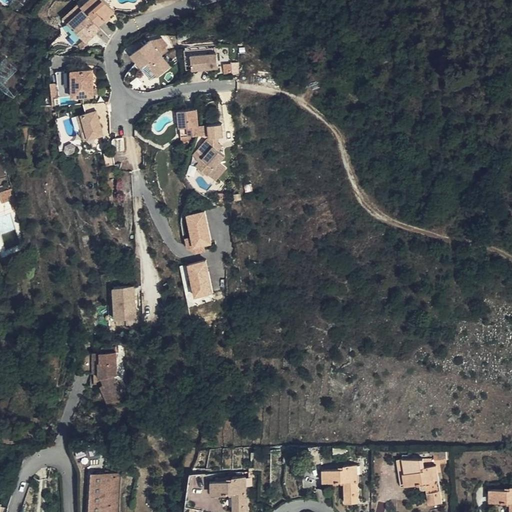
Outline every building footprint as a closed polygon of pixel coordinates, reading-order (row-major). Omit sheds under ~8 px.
[(88,0),(83,4),(85,7),(101,24),(117,10),(108,0),(88,0)] [(101,24),(85,7),(70,20),(88,41),(97,33),(96,32),(103,26),(101,24)] [(168,45),(161,37),(149,40),(132,54),(142,67),(148,62),(159,76),(171,65),(161,51),(168,45)] [(219,66),(218,51),(193,53),(194,68),(219,66)] [(58,70),(61,96),(94,94),(94,68),(58,70)] [(79,109),(83,122),(87,121),(90,132),(105,128),(98,104),(79,109)] [(180,126),(182,126),(188,125),(188,134),(200,133),(198,107),(178,109),(180,126)] [(209,136),(198,149),(205,155),(201,161),(197,164),(208,174),(209,173),(216,179),(226,168),(219,161),(225,155),(219,150),(214,146),(214,136),(219,135),(224,135),(223,122),(208,124),(209,136)] [(205,155),(198,149),(194,153),(197,156),(197,157),(201,161),(205,155)] [(115,161),(113,150),(106,151),(108,163),(115,161)] [(0,196),(2,203),(11,200),(16,198),(13,187),(0,191),(0,196)] [(16,198),(11,200),(15,212),(20,210),(16,198)] [(192,234),(187,235),(189,250),(207,247),(206,242),(214,241),(208,207),(188,211),(192,234)] [(92,244),(89,232),(79,235),(82,247),(92,244)] [(191,261),(197,293),(215,290),(208,258),(191,261)] [(115,285),(117,317),(138,315),(136,284),(115,285)] [(102,351),(102,360),(100,360),(100,371),(100,377),(105,376),(107,383),(101,385),(109,403),(123,396),(115,374),(117,373),(117,350),(116,350),(102,351)] [(102,360),(102,351),(85,351),(83,372),(100,371),(100,360),(102,360)] [(452,458),(451,446),(430,446),(430,454),(434,454),(434,459),(452,458)] [(406,472),(404,457),(397,458),(401,485),(404,485),(402,473),(406,472)] [(424,457),(404,457),(406,472),(402,473),(404,485),(421,482),(421,487),(427,487),(430,502),(443,500),(437,464),(425,466),(424,457)] [(359,500),(357,463),(344,464),(344,467),(326,468),(326,480),(346,479),(346,501),(359,500)] [(116,511),(119,473),(94,472),(91,511),(116,511)] [(247,511),(246,475),(234,476),(234,479),(214,480),(215,492),(234,491),(234,511),(247,511)] [(511,511),(511,485),(511,488),(492,488),(492,501),(511,501),(510,511),(511,511)]
